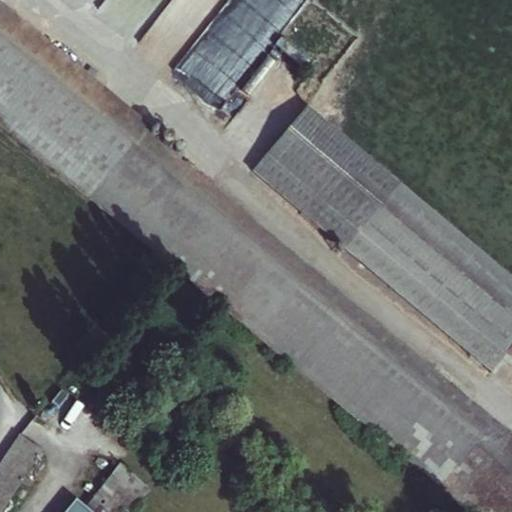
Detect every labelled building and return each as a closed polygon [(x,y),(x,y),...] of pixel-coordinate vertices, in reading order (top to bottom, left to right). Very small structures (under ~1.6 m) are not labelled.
[(511,511),(511,438),(281,249),(142,135),(147,129),(0,7),(0,126),(88,198),(155,253),(320,390),(468,511),(511,511)] [(511,344),(511,282),(303,109),(250,173),(489,372),(499,360),(511,344)] [(511,344),(499,360),(511,371),(511,344)] [(41,452),(18,435),(11,446),(34,463),(41,452)] [(34,463),(11,446),(3,457),(26,473),(34,463)] [(26,473),(3,457),(0,462),(0,471),(19,484),(26,473)] [(39,488),(54,465),(43,458),(27,481),(39,488)] [(133,492),(140,484),(118,466),(111,474),(133,492)] [(19,484),(0,471),(0,487),(12,495),(19,484)] [(109,477),(130,495),(133,492),(111,474),(109,477)] [(100,488),(122,506),(130,495),(109,477),(100,488)] [(133,492),(140,499),(147,490),(140,484),(133,492)] [(12,495),(0,487),(0,502),(4,506),(12,495)] [(106,511),(117,511),(120,509),(122,506),(100,488),(92,499),(106,511)] [(140,499),(133,492),(130,495),(122,506),(120,509),(124,511),(129,511),(138,501),(140,499)] [(82,511),(83,511),(106,511),(92,499),(82,511)]
